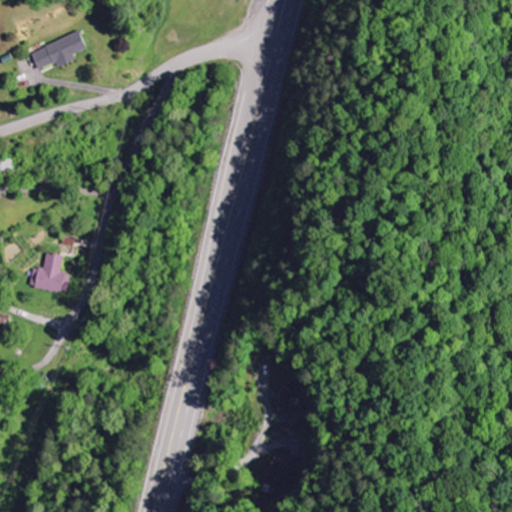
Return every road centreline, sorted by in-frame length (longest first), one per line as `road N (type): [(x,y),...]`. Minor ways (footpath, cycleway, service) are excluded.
road 1 (trunk): [(282,0),(155,511)]
road 2 (residential): [(183,61),(121,180),(91,289),(61,344),(35,363),(0,361)]
road 3 (residential): [(0,131),(125,94),(183,61)]
